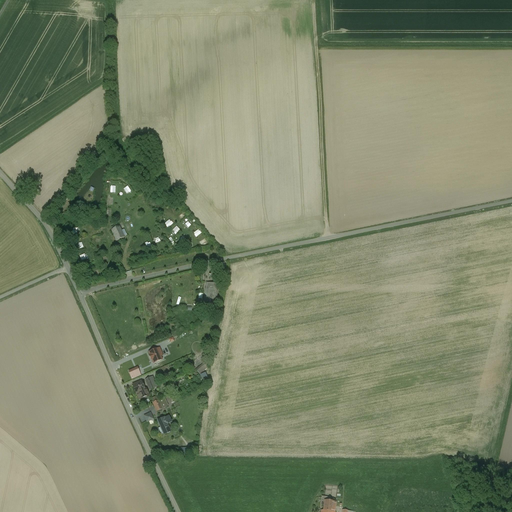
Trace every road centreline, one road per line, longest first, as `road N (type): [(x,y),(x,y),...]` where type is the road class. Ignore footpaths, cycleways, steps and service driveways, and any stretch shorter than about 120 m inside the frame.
road 1 (unclassified): [(79,294),(511,201)]
road 2 (unclassified): [(178,511),(79,294)]
road 3 (track): [(327,238),(314,0)]
